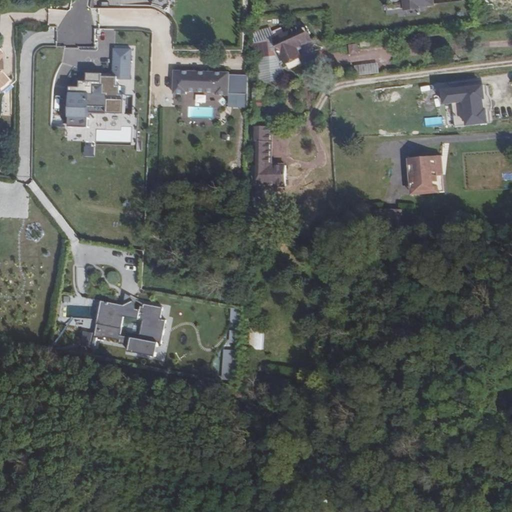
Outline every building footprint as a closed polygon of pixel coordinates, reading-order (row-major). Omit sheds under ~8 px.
[(386,0),(388,10),(404,7),(404,3),(391,4),(390,0),(386,0)] [(304,26),(273,40),(277,49),(271,52),(267,43),(255,44),(257,79),(266,82),(283,77),(277,66),(282,59),(284,63),(299,56),(295,47),(310,40),(304,26)] [(100,73),(85,72),(85,81),(78,80),(77,89),(68,88),(66,128),(86,129),(87,114),(87,108),(104,109),(104,115),(122,116),(124,87),(116,87),(116,79),(129,80),(131,49),(113,48),(111,76),(100,75),(100,73)] [(357,76),(380,74),(379,63),(356,65),(357,76)] [(198,72),(173,72),(173,94),(185,94),(185,92),(216,92),(216,95),(230,95),(229,107),(248,108),(249,76),(231,76),(231,72),(203,72),(203,74),(198,74),(198,72)] [(0,95),(9,87),(0,75),(0,95)] [(480,88),(440,89),(440,102),(447,102),(448,126),(481,125),(481,112),(479,112),(479,100),(481,100),(480,88)] [(484,125),(483,113),(484,113),(485,111),(486,109),(487,107),(487,104),(486,102),(485,100),(483,98),(483,88),(480,88),(481,100),(479,100),(479,112),(481,112),(481,125),(484,125)] [(425,117),(426,127),(443,126),(443,117),(425,117)] [(258,158),(258,170),(257,185),(286,186),(286,165),(271,164),(271,126),(256,126),(256,142),(255,142),(254,158),(258,158)] [(436,157),(410,159),(413,195),(445,191),(443,175),(439,176),(436,157)] [(389,212),(355,211),(356,229),(390,228),(389,212)] [(111,302),(125,305),(127,294),(113,292),(111,302)] [(125,305),(111,302),(106,301),(104,324),(99,323),(98,328),(97,328),(95,336),(96,336),(96,338),(106,340),(107,338),(121,341),(121,344),(131,346),(130,352),(156,356),(158,357),(161,343),(164,344),(169,320),(163,319),(165,307),(146,304),(146,306),(143,306),(142,310),(139,309),(135,302),(125,305)] [(241,322),(242,307),(232,307),(231,322),(241,322)] [(250,326),(250,348),(265,349),(266,326),(250,326)] [(231,342),(239,342),(240,329),(231,329),(231,342)] [(225,348),(224,377),(237,378),(238,349),(225,348)]
